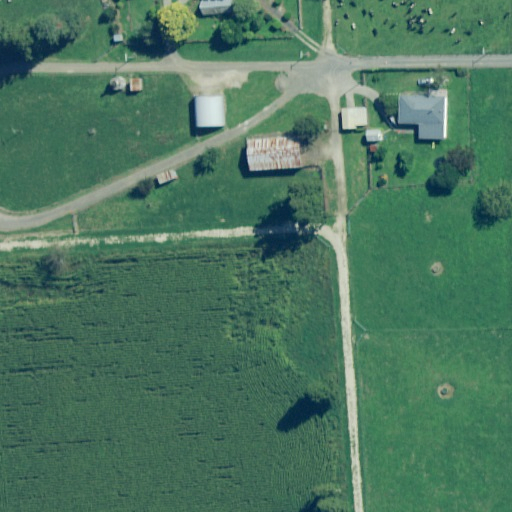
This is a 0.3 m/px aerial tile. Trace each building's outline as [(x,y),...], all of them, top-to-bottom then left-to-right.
[(142,93),(140,79),(130,81),(131,94),(142,93)] [(445,141),(447,98),(400,96),(399,124),(420,125),(419,140),(445,141)] [(219,127),(217,97),(193,99),(195,129),(219,127)] [(366,129),(364,109),(342,111),(343,131),(366,129)] [(381,143),(380,131),(366,131),(367,143),(381,143)] [(304,169),(302,138),(251,141),(253,172),(304,169)] [(176,181),(172,172),(157,177),(160,186),(176,181)]
